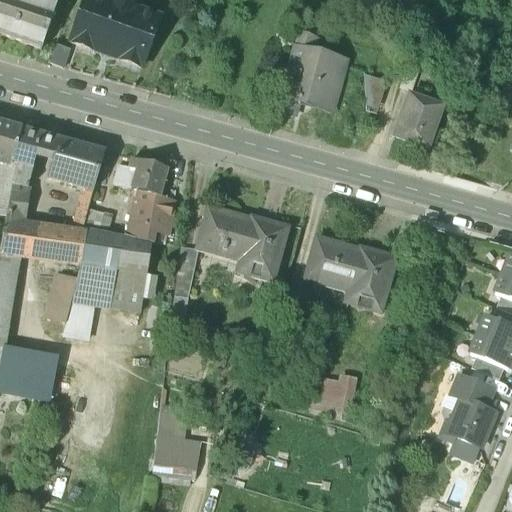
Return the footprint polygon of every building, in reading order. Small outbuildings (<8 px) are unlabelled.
[(0,0),(0,37),(39,51),(39,52),(40,53),(56,7),(55,6),(54,8),(31,0),(0,0)] [(138,10),(111,0),(110,2),(104,0),(85,0),(70,45),(93,53),(95,47),(119,56),(117,62),(141,70),(159,20),(137,12),(138,10)] [(417,37),(410,58),(421,62),(431,65),(438,44),(417,37)] [(311,46),(297,41),(289,61),(275,114),(294,118),(296,110),(298,110),(300,103),(325,110),(336,67),(318,62),(319,58),(308,54),(311,46)] [(410,58),(409,58),(399,90),(410,94),(421,62),(410,58)] [(442,109),(408,97),(393,140),(427,151),(442,109)] [(22,132),(0,125),(0,165),(11,169),(22,132)] [(40,137),(22,132),(11,169),(14,170),(29,174),(34,157),(40,137)] [(59,143),(40,137),(34,157),(53,162),(59,143)] [(104,155),(59,143),(53,162),(51,172),(97,184),(104,155)] [(166,173),(130,163),(128,172),(135,174),(130,193),(136,194),(159,201),(166,173)] [(0,252),(5,225),(11,190),(14,170),(11,169),(0,165),(0,252)] [(27,192),(29,174),(14,170),(11,190),(27,192)] [(97,184),(51,172),(48,181),(81,190),(94,193),(97,184)] [(25,227),(27,192),(11,190),(5,225),(25,227)] [(88,213),(94,193),(81,190),(70,230),(81,233),(88,213)] [(159,201),(136,194),(127,243),(150,246),(153,229),(167,232),(174,227),(169,221),(172,205),(159,201)] [(256,226),(207,212),(197,247),(221,253),(221,255),(225,256),(225,254),(246,260),(242,278),(272,286),(286,232),(257,224),(256,226)] [(99,216),(88,213),(81,233),(80,236),(87,237),(94,238),(99,216)] [(0,254),(20,258),(25,227),(5,225),(0,252),(0,254)] [(34,261),(38,228),(25,227),(20,258),(34,261)] [(80,268),(87,237),(80,236),(47,229),(38,228),(34,261),(80,268)] [(94,238),(87,237),(80,268),(145,279),(150,246),(127,243),(94,238)] [(365,257),(316,243),(306,276),(356,290),(351,307),(379,315),(394,263),(365,255),(365,257)] [(180,252),(173,300),(187,301),(189,302),(196,253),(180,252)] [(0,291),(14,295),(20,258),(0,254),(0,291)] [(511,261),(509,260),(501,279),(511,283),(511,261)] [(145,279),(80,268),(76,282),(70,304),(95,308),(140,315),(145,279)] [(70,304),(76,282),(54,276),(42,321),(64,327),(70,304)] [(511,283),(501,279),(493,298),(499,301),(511,305),(511,283)] [(0,354),(4,355),(14,295),(0,291),(0,354)] [(187,301),(173,300),(169,327),(183,329),(187,301)] [(511,305),(499,301),(495,312),(511,318),(511,305)] [(95,308),(70,304),(64,327),(61,338),(86,344),(95,308)] [(511,318),(495,312),(490,323),(511,331),(511,318)] [(511,331),(490,323),(484,321),(476,340),(511,354),(511,331)] [(511,370),(511,354),(476,340),(469,359),(475,361),(503,373),(510,376),(511,370)] [(4,355),(0,354),(0,393),(44,403),(54,366),(4,355)] [(503,373),(475,361),(470,372),(498,384),(503,373)] [(337,387),(317,382),(310,415),(347,425),(355,383),(339,379),(337,387)] [(491,394),(458,380),(450,400),(459,404),(484,413),(491,394)] [(484,413),(459,404),(450,426),(446,424),(439,441),(452,446),(454,442),(479,452),(494,416),(484,413)] [(200,450),(155,444),(153,460),(197,467),(200,450)] [(194,484),(197,467),(153,460),(151,478),(194,484)]
